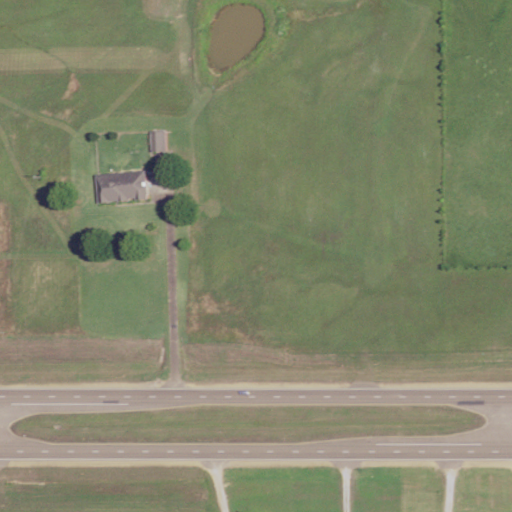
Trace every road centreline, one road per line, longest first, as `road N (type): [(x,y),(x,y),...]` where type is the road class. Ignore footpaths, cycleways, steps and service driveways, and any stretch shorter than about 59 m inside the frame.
road 1 (trunk): [(511,396),(0,395)]
road 2 (trunk): [(0,450),(511,450)]
